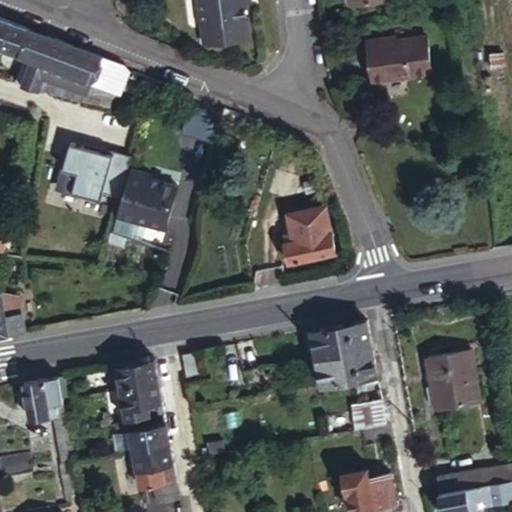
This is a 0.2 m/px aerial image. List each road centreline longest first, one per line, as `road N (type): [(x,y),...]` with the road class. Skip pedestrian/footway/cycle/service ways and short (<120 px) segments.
road 1 (tertiary): [(387,289),(0,359)]
road 2 (residential): [(296,117),(0,0)]
road 3 (residential): [(296,117),(331,139),(387,289)]
road 4 (tertiary): [(387,289),(511,263)]
